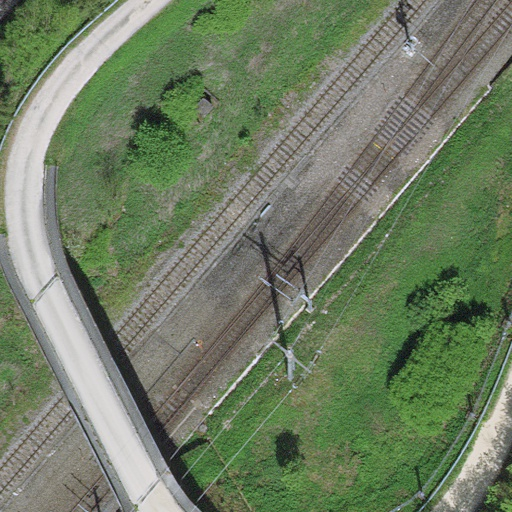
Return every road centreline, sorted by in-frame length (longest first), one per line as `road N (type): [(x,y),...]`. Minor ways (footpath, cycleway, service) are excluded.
road 1 (residential): [(43,288),(21,211),(30,144),(82,58),(151,0)]
road 2 (residential): [(43,288),(152,499)]
road 3 (unclassified): [(450,511),(469,492),(511,406)]
